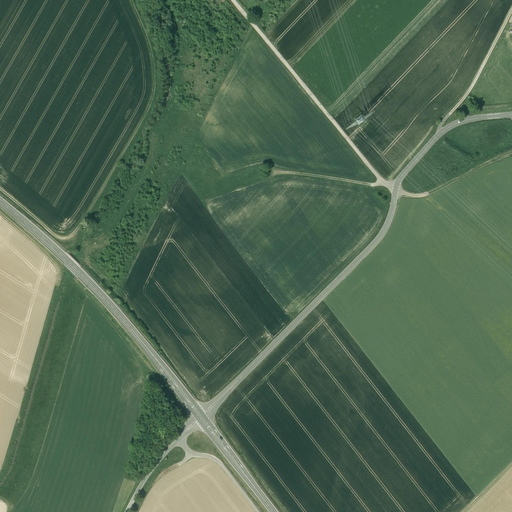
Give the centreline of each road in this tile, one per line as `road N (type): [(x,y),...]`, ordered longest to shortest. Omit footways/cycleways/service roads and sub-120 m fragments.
road 1 (unclassified): [(201,418),(378,238),(402,176)]
road 2 (secondary): [(31,227),(124,320),(201,418)]
road 3 (track): [(383,186),(233,0)]
road 4 (track): [(130,0),(151,56),(152,92),(84,217)]
road 5 (track): [(0,475),(57,284)]
road 6 (track): [(441,133),(511,9)]
road 7 (unclassified): [(511,114),(450,126),(402,176)]
road 8 (unclassified): [(126,511),(161,453),(201,418)]
